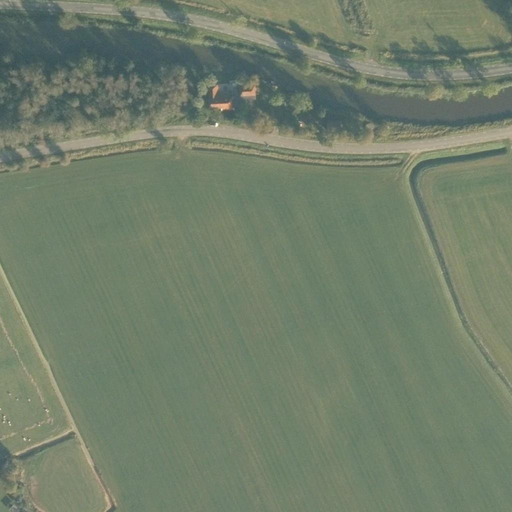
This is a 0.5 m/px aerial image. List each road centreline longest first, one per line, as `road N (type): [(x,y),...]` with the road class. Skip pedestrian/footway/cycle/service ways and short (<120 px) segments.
road 1 (tertiary): [(0,2),(202,20),(414,74),(511,67)]
road 2 (unclassified): [(0,157),(193,129),(355,147),(511,130)]
